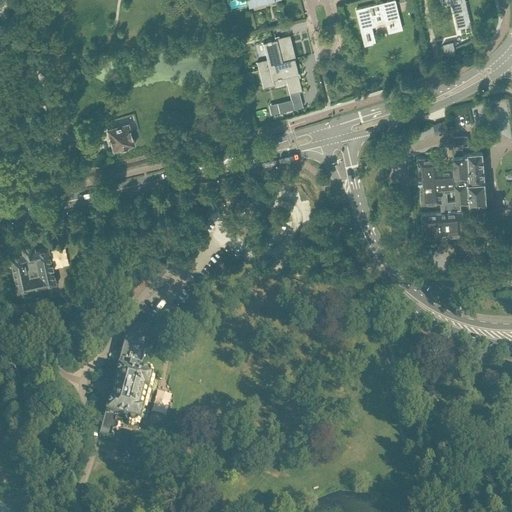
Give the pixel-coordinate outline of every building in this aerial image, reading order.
[(365,7),(355,9),(364,45),(372,43),(371,42),(375,41),(371,26),(386,22),(388,32),(391,31),(401,28),(394,0),(392,0),(375,4),(365,7)] [(450,0),(457,26),(461,25),(471,23),(465,0),(464,0),(462,1),(461,0),(450,0)] [(267,58),(257,61),(259,71),(295,62),(294,59),(295,58),(289,34),(275,38),(275,39),(271,40),(270,39),(267,40),(267,41),(263,42),(267,58)] [(240,36),(234,38),(236,48),(242,46),(240,36)] [(453,41),(443,43),(446,55),(456,53),(453,41)] [(295,62),(259,71),(263,87),(274,84),(273,79),(277,78),(277,79),(281,78),(281,77),(285,76),(289,93),(301,90),(297,73),(298,73),(297,68),(296,63),(295,63),(295,62)] [(292,99),(277,102),(279,112),(294,108),(292,99)] [(496,111),(497,128),(509,127),(508,111),(496,111)] [(446,120),(433,124),(436,134),(449,130),(446,120)] [(107,128),(110,140),(113,150),(134,143),(128,122),(107,128)] [(438,158),(418,159),(419,179),(419,185),(420,185),(421,204),(441,202),(440,190),(456,190),(457,201),(460,201),(467,200),(470,200),(470,202),(476,202),(486,201),(483,152),(468,153),(469,155),(463,155),(462,146),(468,145),(467,136),(453,137),(453,141),(453,146),(454,156),(453,156),(454,169),(439,170),(438,158)] [(96,154),(93,145),(80,148),(83,157),(96,154)] [(442,212),(422,214),(424,236),(441,235),(441,236),(448,235),(464,233),(463,211),(460,211),(460,201),(457,201),(447,202),(446,190),(440,190),(441,202),(442,212)] [(8,255),(17,293),(57,284),(49,246),(35,249),(34,242),(20,245),(22,252),(8,255)] [(148,390),(149,387),(152,376),(150,375),(150,373),(148,371),(146,370),(143,371),(142,373),(139,372),(145,349),(152,351),(154,343),(148,341),(126,335),(114,380),(116,381),(114,386),(113,386),(111,394),(112,394),(111,399),(109,399),(100,430),(110,432),(113,431),(115,429),(115,427),(115,424),(113,422),(114,419),(121,421),(122,417),(125,418),(125,419),(126,419),(128,419),(128,421),(130,423),(133,424),(135,423),(137,422),(139,422),(143,408),(139,407),(139,406),(140,405),(141,402),(140,401),(141,400),(142,396),(142,394),(143,394),(144,390),(143,390),(144,389),(148,390)]
